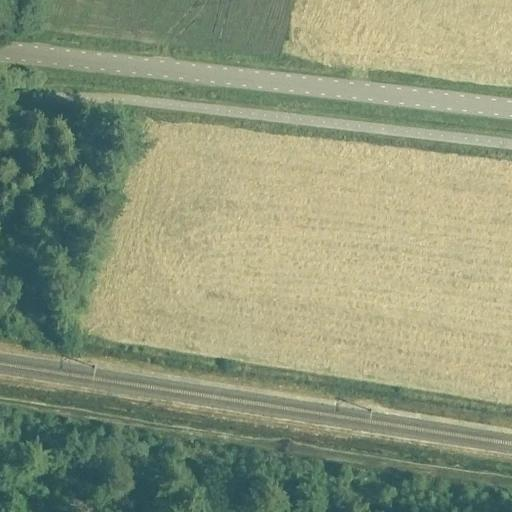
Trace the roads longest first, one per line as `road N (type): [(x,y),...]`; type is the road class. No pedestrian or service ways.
road 1 (track): [(0,406),(511,486)]
road 2 (tertiary): [(511,110),(0,49)]
